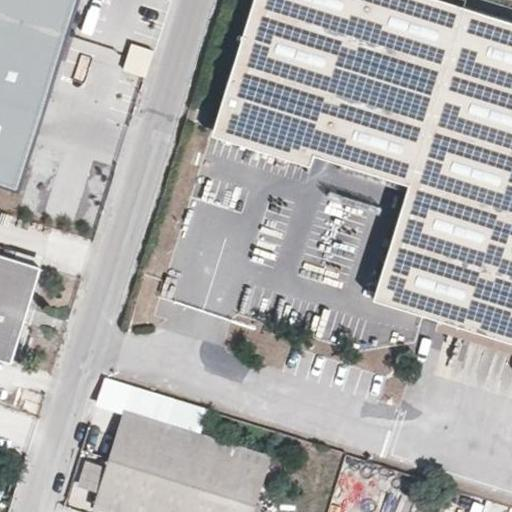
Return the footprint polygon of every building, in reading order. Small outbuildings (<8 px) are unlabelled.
[(0,0),(0,181),(19,187),(77,0),(0,0)] [(511,16),(464,1),(459,0),(254,0),(214,130),(311,160),(315,151),(409,179),(375,294),(511,336),(511,16)] [(132,41),(123,69),(147,76),(155,48),(132,41)] [(0,253),(0,358),(10,362),(40,266),(0,253)] [(372,323),(372,339),(393,339),(393,323),(372,323)] [(129,409),(113,457),(97,504),(123,511),(258,511),(277,454),(201,431),(129,409)]
